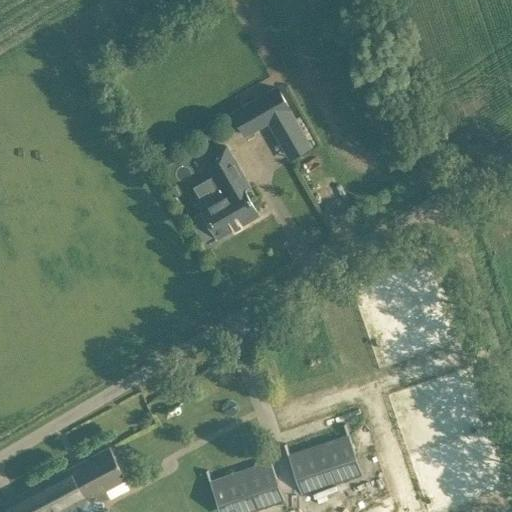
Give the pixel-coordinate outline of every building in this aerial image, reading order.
[(233,113),(246,135),(290,109),(278,87),(233,113)] [(203,211),(189,219),(203,242),(216,234),(218,237),(234,228),(234,226),(256,213),(257,215),(258,214),(244,188),(250,185),(240,168),(227,145),(204,158),(213,175),(224,194),(201,207),(203,211)] [(350,437),(289,457),(302,496),(323,489),(326,497),(347,489),(345,482),(363,476),(350,437)] [(110,446),(0,504),(0,511),(80,511),(81,511),(107,511),(98,494),(127,478),(110,446)] [(272,463),(211,484),(220,511),(225,511),(234,509),(235,511),(268,511),(267,507),(285,501),(278,482),(272,463)]
